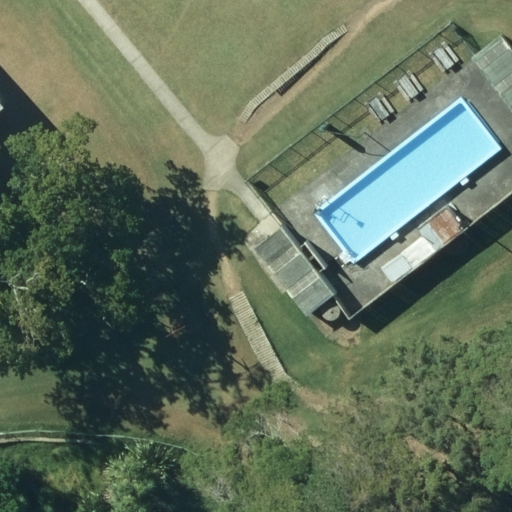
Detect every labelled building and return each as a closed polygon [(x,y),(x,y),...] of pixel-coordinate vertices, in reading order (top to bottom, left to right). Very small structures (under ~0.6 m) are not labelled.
[(484,56),(511,94),(511,36),(484,56)] [(414,76),(411,75),(405,73),(399,72),(393,72),(386,74),(380,76),(375,79),(370,84),(366,89),(363,94),(361,100),(361,107),(361,113),(362,119),(365,125),(368,131),(372,135),(377,139),(383,142),(389,144),(395,145),(402,145),(408,143),(414,141),(419,138),(424,133),(428,128),(431,123),(433,116),(434,110),(433,104),(432,98),(430,92),(426,86),(422,82),(417,78),(414,76)] [(0,84),(0,125),(20,109),(0,84)] [(428,233),(445,254),(472,233),(456,211),(428,233)] [(263,249),(315,317),(343,295),(291,227),(263,249)] [(390,274),(401,287),(439,255),(426,242),(390,274)]
